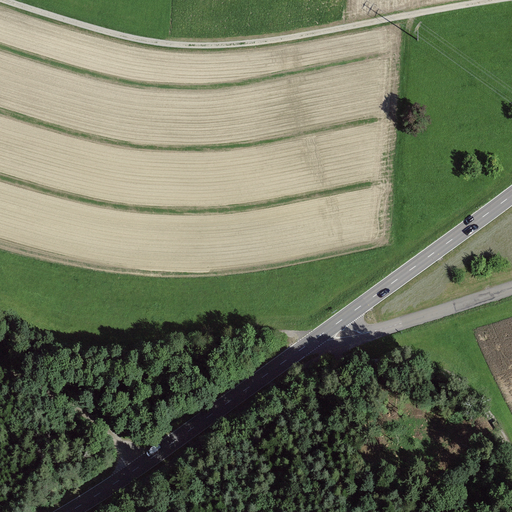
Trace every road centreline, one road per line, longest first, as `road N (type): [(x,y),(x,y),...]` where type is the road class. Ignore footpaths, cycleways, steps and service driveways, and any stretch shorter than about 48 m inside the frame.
road 1 (track): [(484,0),(261,42),(193,45),(126,38),(0,0)]
road 2 (secondary): [(69,511),(330,329)]
road 3 (secondary): [(330,329),(511,195)]
road 4 (track): [(323,352),(427,370),(477,403),(511,451)]
road 5 (tertiary): [(330,329),(373,332),(511,288)]
road 6 (track): [(145,464),(0,366)]
